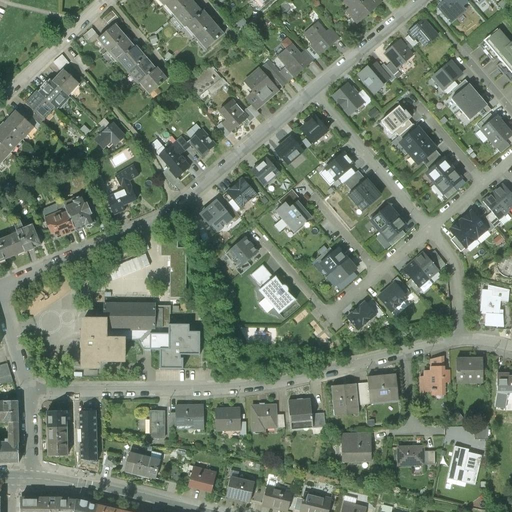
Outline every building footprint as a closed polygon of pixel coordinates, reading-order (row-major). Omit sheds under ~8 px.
[(170,0),(165,5),(175,17),(193,1),(191,0),(170,0)] [(347,12),(358,26),(382,5),(378,0),(343,0),(351,9),(347,12)] [(467,2),(464,0),(446,0),(437,8),(451,23),(465,11),(461,8),(467,2)] [(202,12),(193,1),(175,17),(185,28),(186,27),(202,12)] [(186,27),(196,38),(214,23),(204,11),(202,12),(186,27)] [(103,20),(111,29),(115,26),(120,21),(112,12),(103,20)] [(440,40),(425,21),(410,33),(416,41),(421,37),(430,48),(440,40)] [(224,35),(214,23),(196,38),(206,50),(224,35)] [(327,33),(318,23),(304,36),(313,45),(311,47),(320,57),(340,40),(331,30),(327,33)] [(97,41),(107,52),(124,37),(115,26),(111,29),(100,39),(97,41)] [(511,42),(501,29),(485,42),(511,76),(511,42)] [(91,46),(97,41),(100,39),(92,30),(83,37),(91,46)] [(134,48),(124,37),(107,52),(116,63),(118,62),(134,48)] [(400,41),(386,53),(399,68),(413,57),(400,41)] [(286,68),(284,69),(293,79),(314,62),(305,52),(301,55),(292,45),(280,56),(281,57),(279,60),(286,68)] [(118,62),(128,73),(145,58),(135,47),(134,48),(118,62)] [(61,72),(63,70),(69,65),(62,56),(54,64),(61,72)] [(89,66),(79,56),(74,60),(83,71),(89,66)] [(155,70),(145,58),(128,73),(138,85),(139,84),(155,70)] [(276,81),(272,84),(276,88),(280,85),(283,88),(288,84),(279,73),(269,61),(263,66),(276,81)] [(449,64),(433,78),(446,93),(462,79),(449,64)] [(375,65),(360,77),(376,95),(390,83),(379,70),(375,65)] [(384,65),(379,70),(390,83),(396,79),(384,65)] [(157,69),(155,70),(139,84),(149,96),(167,81),(157,69)] [(247,101),(252,106),(257,112),(265,106),(280,93),(276,88),(272,84),(259,69),(245,82),(255,94),(247,101)] [(284,69),(279,73),(288,84),(293,79),(284,69)] [(61,72),(51,83),(67,97),(79,85),(63,70),(61,72)] [(69,99),(67,97),(51,83),(49,81),(38,94),(54,108),(56,110),(58,108),(60,110),(69,99)] [(454,92),(459,97),(471,87),(466,82),(454,92)] [(453,102),(462,112),(479,97),(471,87),(459,97),(453,102)] [(357,97),(350,88),(336,99),(352,118),(366,107),(357,97)] [(43,120),(54,108),(38,94),(36,92),(25,104),(36,114),(43,120)] [(363,92),(357,97),(366,107),(372,102),(363,92)] [(490,108),(479,97),(462,112),(472,124),(490,108)] [(229,135),(247,119),(242,113),(233,102),(219,114),(226,122),(221,126),(229,135)] [(252,106),(247,110),(255,119),(259,115),(257,112),(252,106)] [(385,123),(395,135),(412,120),(402,108),(385,123)] [(247,109),(242,113),(247,119),(250,123),(255,119),(247,110),(247,109)] [(16,112),(5,124),(23,140),(23,141),(34,128),(28,123),(16,112)] [(36,114),(28,123),(34,128),(35,129),(43,120),(36,114)] [(477,127),(482,132),(495,121),(490,116),(477,127)] [(104,119),(98,125),(101,128),(98,132),(102,136),(112,128),(104,119)] [(315,119),(301,130),(315,146),(328,135),(315,119)] [(482,132),(490,142),(504,129),(496,120),(495,121),(482,132)] [(11,154),(23,140),(5,124),(4,124),(0,127),(0,143),(10,153),(11,154)] [(102,136),(95,143),(103,152),(112,144),(116,148),(126,139),(114,125),(112,128),(102,136)] [(404,144),(414,156),(431,141),(421,129),(404,144)] [(511,141),(511,138),(504,129),(490,142),(500,152),(511,141)] [(161,134),(166,139),(170,136),(165,131),(161,134)] [(181,138),(176,143),(185,152),(192,146),(203,158),(216,146),(203,131),(187,145),(181,138)] [(292,139),(276,153),(289,168),(305,154),(292,139)] [(442,152),(431,141),(414,156),(424,168),(442,152)] [(0,164),(10,153),(0,143),(0,164)] [(180,157),(185,152),(176,143),(159,158),(169,169),(180,181),(192,170),(180,157)] [(345,154),(326,170),(336,183),(355,167),(345,154)] [(428,175),(438,187),(456,172),(446,160),(428,175)] [(98,166),(96,161),(89,164),(91,169),(98,166)] [(268,161),(252,174),(264,189),(280,176),(268,161)] [(116,177),(122,186),(124,192),(107,199),(115,217),(125,213),(124,209),(138,203),(129,182),(139,176),(133,167),(116,177)] [(170,190),(180,181),(169,169),(163,174),(170,190)] [(466,184),(456,172),(438,187),(448,199),(466,184)] [(244,181),(228,194),(240,210),(257,197),(244,181)] [(368,181),(349,197),(363,213),(382,197),(368,181)] [(511,194),(504,185),(493,195),(509,212),(511,209),(511,194)] [(278,202),(283,208),(287,204),(292,209),(299,203),(300,201),(291,190),(278,202)] [(499,221),(509,212),(493,195),(483,204),(499,221)] [(218,199),(198,216),(216,237),(236,220),(218,199)] [(68,214),(76,233),(86,228),(87,230),(94,227),(90,219),(93,217),(87,206),(85,207),(82,200),(74,204),(75,206),(66,210),(68,214)] [(283,208),(276,214),(294,234),(312,218),(299,203),(292,209),(287,204),(283,208)] [(370,223),(380,234),(399,218),(389,207),(370,223)] [(61,213),(45,221),(52,237),(55,235),(58,242),(76,234),(76,233),(68,214),(63,216),(61,213)] [(472,213),(462,222),(477,240),(488,231),(472,213)] [(408,230),(399,218),(380,234),(390,246),(408,230)] [(13,224),(17,234),(25,253),(41,246),(32,225),(23,229),(20,222),(13,224)] [(466,249),(477,240),(462,222),(451,232),(466,249)] [(0,241),(0,263),(25,253),(17,234),(0,241)] [(259,254),(247,238),(231,251),(243,267),(248,262),(259,254)] [(177,240),(161,241),(161,256),(170,256),(171,298),(187,297),(186,249),(177,249),(177,240)] [(428,254),(439,269),(445,264),(434,249),(428,254)] [(332,277),(335,275),(351,262),(342,251),(323,267),(332,277)] [(423,254),(413,263),(429,281),(439,273),(423,254)] [(254,269),(248,262),(243,267),(236,272),(241,278),(254,269)] [(361,274),(351,262),(335,275),(345,287),(361,274)] [(419,289),(429,281),(413,263),(403,271),(419,289)] [(491,264),(479,273),(479,276),(489,279),(489,277),(493,277),(497,277),(503,276),(508,273),(510,271),(510,269),(510,266),(509,265),(507,263),(505,263),(504,264),(502,266),(500,267),(498,267),(496,266),(493,266),(491,264)] [(250,277),(261,290),(275,279),(262,266),(250,277)] [(261,290),(260,291),(280,316),(297,302),(277,277),(275,279),(261,290)] [(394,286),(379,299),(392,314),(407,300),(394,286)] [(484,317),(484,329),(501,330),(502,312),(499,312),(499,303),(508,304),(509,291),(488,286),(487,292),(481,292),(479,317),(484,317)] [(105,305),(105,321),(109,321),(109,333),(156,333),(156,309),(156,305),(105,305)] [(366,305),(349,319),(361,334),(378,320),(366,305)] [(156,309),(156,333),(109,333),(109,321),(105,321),(83,321),(83,373),(102,373),(102,366),(127,366),(127,341),(139,341),(144,351),(144,355),(151,355),(151,350),(161,350),(161,370),(184,370),(184,359),(181,359),(181,356),(200,356),(200,332),(189,332),(189,325),(170,325),(170,309),(163,309),(156,309)] [(458,360),(459,383),(481,382),(481,360),(458,360)] [(7,365),(0,367),(0,383),(1,386),(13,383),(7,365)] [(420,377),(420,395),(444,394),(444,381),(451,381),(450,369),(444,369),(444,367),(430,367),(430,371),(424,371),(424,377),(420,377)] [(511,392),(511,377),(508,378),(508,374),(497,375),(497,393),(511,392)] [(396,376),(369,379),(369,384),(371,403),(398,400),(396,376)] [(369,384),(356,385),(358,404),(371,403),(369,384)] [(356,385),(332,388),(335,416),(359,414),(358,404),(356,385)] [(309,400),(288,402),(291,431),(312,429),(311,416),(309,400)] [(18,403),(4,403),(4,426),(7,425),(19,425),(18,403)] [(203,407),(176,408),(176,415),(177,428),(197,428),(197,432),(204,432),(203,407)] [(274,407),(250,408),(251,433),(263,433),(263,429),(275,429),(275,417),(274,407)] [(240,410),(216,411),(217,431),(241,431),(240,424),(240,410)] [(79,412),(79,435),(97,435),(96,411),(79,412)] [(48,413),(48,428),(66,428),(66,412),(48,413)] [(165,441),(165,413),(150,413),(150,441),(165,441)] [(462,420),(458,414),(451,419),(456,425),(462,420)] [(324,415),(311,416),(312,429),(325,428),(324,415)] [(283,416),(275,417),(275,429),(284,428),(283,416)] [(7,425),(8,443),(0,443),(0,467),(21,466),(20,443),(19,425),(7,425)] [(473,428),(473,442),(488,442),(487,427),(473,428)] [(67,456),(66,428),(48,428),(48,456),(67,456)] [(97,435),(79,435),(80,460),(97,459),(97,435)] [(371,464),(370,436),(342,436),(342,464),(371,464)] [(448,479),(474,485),(481,456),(468,453),(468,450),(455,447),(448,479)] [(423,453),(423,448),(396,449),(396,467),(423,466),(423,453)] [(435,453),(423,453),(423,466),(435,466),(435,453)] [(125,474),(140,478),(145,458),(130,454),(125,474)] [(107,455),(104,467),(113,469),(116,457),(107,455)] [(160,462),(145,458),(140,478),(155,482),(160,462)] [(172,469),(168,483),(177,485),(180,471),(172,469)] [(193,469),(188,489),(211,495),(216,475),(193,469)] [(230,479),(226,499),(249,504),(254,484),(230,479)] [(266,488),(261,509),(274,511),(286,511),(291,494),(266,488)] [(299,511),(328,511),(331,501),(304,494),(302,500),(299,511)] [(43,511),(44,498),(20,497),(19,511),(43,511)] [(73,511),(75,500),(59,498),(44,498),(43,511),(73,511)] [(294,511),(298,511),(299,511),(302,500),(297,498),(294,511)] [(75,500),(73,511),(94,511),(96,504),(75,500)] [(343,503),(341,511),(364,511),(366,508),(343,503)]
